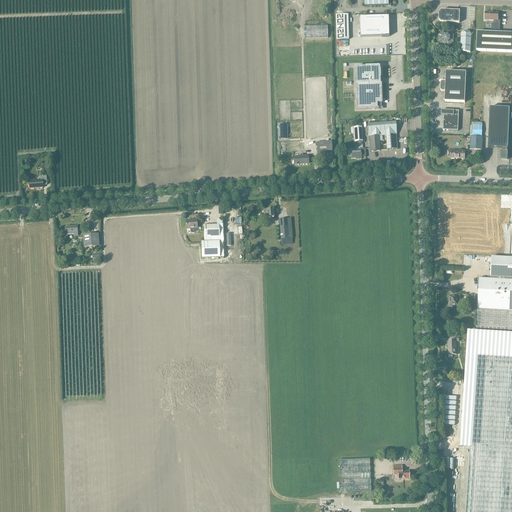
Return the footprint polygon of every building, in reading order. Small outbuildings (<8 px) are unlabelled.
[(439,20),(441,23),(460,23),(460,11),(442,11),(439,13),(439,20)] [(500,21),(498,21),(498,13),(485,12),(485,20),(494,21),(494,25),(492,24),(491,34),(500,34),(500,21)] [(348,15),(336,16),(337,40),(349,40),(348,15)] [(390,28),(390,16),(360,17),(360,37),(390,36),(390,31),(389,31),(389,28),(390,28)] [(303,26),(304,38),(328,37),(328,25),(303,26)] [(443,46),(449,46),(453,42),(453,36),(449,32),(444,32),(439,36),(439,41),(443,46)] [(461,52),(471,53),(471,34),(470,32),(469,33),(465,33),(464,32),(462,34),(461,52)] [(491,34),(477,33),(476,52),(511,53),(511,34),(500,34),(491,34)] [(379,78),(380,78),(380,70),(379,66),(365,66),(365,67),(365,68),(356,68),(355,68),(357,109),(378,109),(378,108),(377,108),(377,103),(382,103),(381,82),(379,83),(379,78)] [(466,73),(446,72),(445,82),(442,82),(440,83),(440,90),(442,92),(445,92),(445,102),(465,103),(466,73)] [(510,109),(490,108),(488,148),(502,149),(502,152),(501,152),(500,159),(507,160),(508,152),(507,152),(507,149),(508,149),(510,109)] [(441,110),(441,115),(443,116),(443,131),(458,131),(459,111),(441,110)] [(463,132),(459,132),(459,135),(470,136),(470,114),(464,114),(463,132)] [(396,123),(368,125),(369,137),(379,136),(386,135),(387,150),(397,150),(396,135),(396,123)] [(362,127),(354,128),(354,134),(355,142),(362,142),(363,142),(362,127)] [(379,136),(369,137),(370,152),(380,151),(379,136)] [(482,138),(470,138),(470,151),(482,151),(482,138)] [(317,142),(318,152),(332,151),(331,141),(317,142)] [(358,152),(351,152),(352,159),(357,159),(357,160),(362,160),(362,158),(366,158),(365,149),(358,150),(358,152)] [(451,151),(451,159),(465,159),(465,151),(462,151),(462,150),(459,149),(459,151),(451,151)] [(308,156),(293,157),(294,165),(308,164),(308,156)] [(30,181),(30,189),(43,188),(43,185),(47,185),(47,177),(40,177),(40,181),(30,181)] [(270,218),(271,221),(274,221),(273,210),(266,210),(266,211),(263,211),(263,216),(264,216),(264,215),(266,215),(267,218),(270,218)] [(279,219),(281,239),(288,239),(287,219),(279,219)] [(186,229),(190,229),(191,232),(192,233),(194,233),(195,232),(199,232),(198,228),(197,228),(196,220),(185,221),(186,229)] [(217,226),(205,226),(204,226),(204,243),(201,243),(202,259),(212,258),(212,260),(214,259),(214,258),(224,258),(222,220),(217,220),(217,226)] [(72,228),(72,227),(66,228),(67,235),(74,234),(74,237),(78,236),(77,228),(72,228)] [(83,236),(84,248),(99,246),(98,234),(83,236)] [(478,294),(478,309),(510,311),(511,310),(511,258),(492,257),(491,266),(490,277),(491,277),(491,279),(479,279),(478,294)] [(450,297),(450,306),(458,306),(458,302),(461,302),(461,295),(455,295),(455,296),(450,297)] [(478,309),(476,328),(478,329),(511,330),(511,310),(510,311),(478,309)] [(462,414),(460,447),(470,448),(467,481),(465,511),(511,511),(511,330),(478,329),(477,332),(468,331),(465,372),(462,414)] [(448,342),(449,355),(453,355),(457,355),(456,342),(459,342),(459,339),(452,339),(452,342),(448,342)] [(369,459),(338,460),(340,492),(370,491),(369,459)] [(401,472),(401,466),(393,466),(393,469),(393,475),(398,475),(398,480),(409,479),(409,471),(401,472)]
